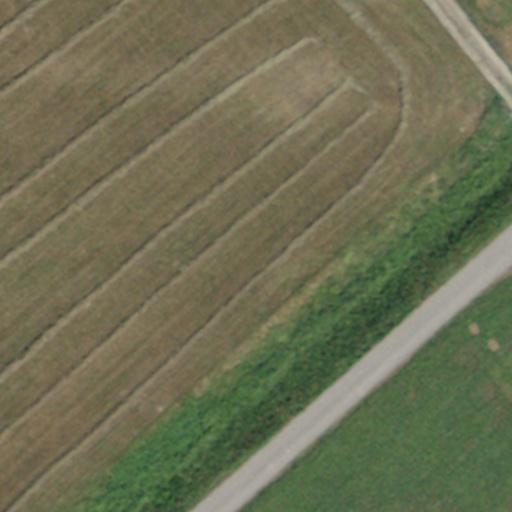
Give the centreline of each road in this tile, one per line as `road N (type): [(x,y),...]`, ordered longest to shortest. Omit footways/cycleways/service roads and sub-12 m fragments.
road 1 (unclassified): [(511,247),(213,511)]
road 2 (track): [(511,111),(420,0)]
